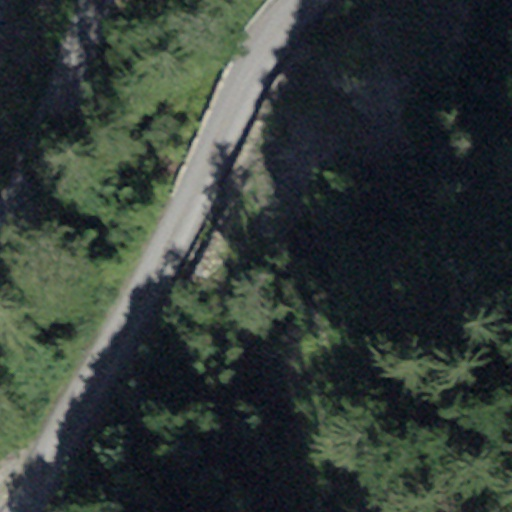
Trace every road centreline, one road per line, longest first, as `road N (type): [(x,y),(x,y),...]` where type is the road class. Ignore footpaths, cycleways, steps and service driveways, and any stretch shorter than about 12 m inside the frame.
road 1 (unclassified): [(310,0),(0,501)]
road 2 (unclassified): [(0,204),(63,0)]
